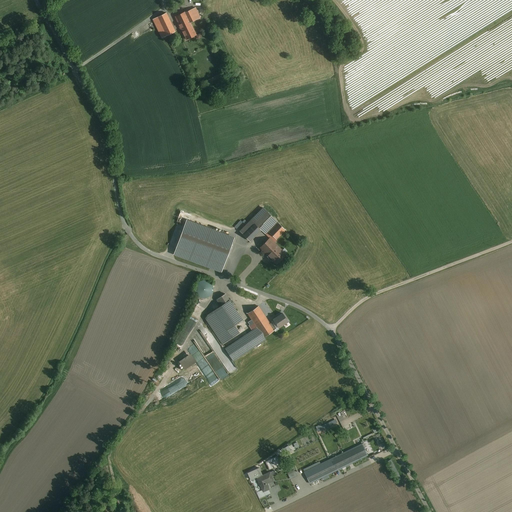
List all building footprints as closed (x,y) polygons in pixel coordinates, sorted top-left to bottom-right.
[(181,29),(191,24),(190,23),(200,18),(195,8),(176,17),(181,29)] [(166,36),(175,32),(166,13),(153,19),(157,27),(162,38),(166,36)] [(196,35),(191,24),(181,29),(186,39),(196,35)] [(285,229),(263,205),(239,228),(249,239),(260,229),(265,234),(268,231),(275,239),(285,229)] [(234,238),(187,220),(174,254),(221,272),(234,238)] [(286,255),(269,238),(260,247),(277,264),(286,255)] [(208,281),(203,280),(199,281),(196,285),(195,289),(196,293),(198,297),(202,298),(207,298),(211,296),(213,292),(213,288),(211,284),(208,281)] [(242,320),(225,294),(218,299),(217,300),(221,306),(214,310),(205,319),(222,344),(240,333),(235,325),(242,320)] [(270,324),(258,306),(248,313),(252,319),(257,328),(264,337),(274,330),(274,329),(270,324)] [(288,321),(283,313),(273,320),(274,321),(270,324),(274,329),(278,327),(278,328),(288,321)] [(257,328),(252,319),(248,322),(250,325),(249,325),(252,331),(257,328)] [(265,340),(264,337),(257,328),(252,331),(225,349),(233,361),(265,340)] [(183,369),(195,361),(189,353),(178,361),(183,369)] [(221,380),(229,375),(222,364),(215,369),(221,380)] [(173,386),(165,387),(166,395),(174,394),(173,386)] [(362,444),(347,451),(352,463),(365,457),(367,455),(362,444)] [(345,466),(352,463),(347,451),(342,454),(338,456),(324,462),(312,468),(304,472),(310,484),(340,469),(345,466)] [(401,479),(391,460),(386,462),(397,481),(401,479)] [(259,468),(248,473),(251,480),(262,475),(259,468)] [(290,479),(297,475),(293,469),(287,472),(290,479)] [(270,472),(257,478),(263,491),(268,489),(266,485),(267,485),(266,483),(273,480),(270,472)]
